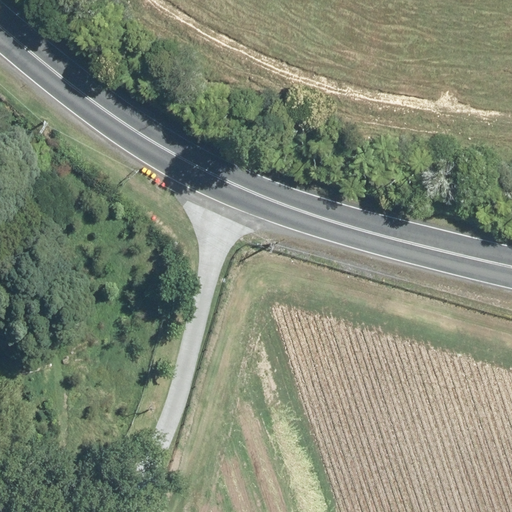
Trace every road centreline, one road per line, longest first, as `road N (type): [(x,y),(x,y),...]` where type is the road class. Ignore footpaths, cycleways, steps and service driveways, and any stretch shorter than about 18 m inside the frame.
road 1 (secondary): [(0,21),(73,85),(199,169),(332,220),(511,268)]
road 2 (unknown): [(127,511),(225,180)]
